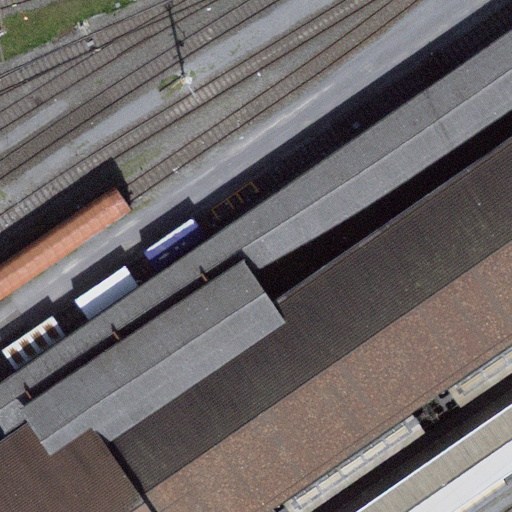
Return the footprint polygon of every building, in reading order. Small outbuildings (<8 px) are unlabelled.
[(511,106),(511,24),(0,377),(0,416),(9,429),(28,415),(19,400),(244,252),(258,272),(346,220),(511,106)] [(287,314),(105,435),(157,511),(258,511),(511,336),(511,130),(273,294),(287,314)] [(258,272),(244,252),(19,400),(28,415),(49,446),(92,417),(105,435),(287,314),(273,294),(258,272)] [(433,511),(511,458),(511,395),(343,511),(433,511)] [(49,446),(28,415),(9,429),(0,434),(0,511),(157,511),(105,435),(92,417),(49,446)]
